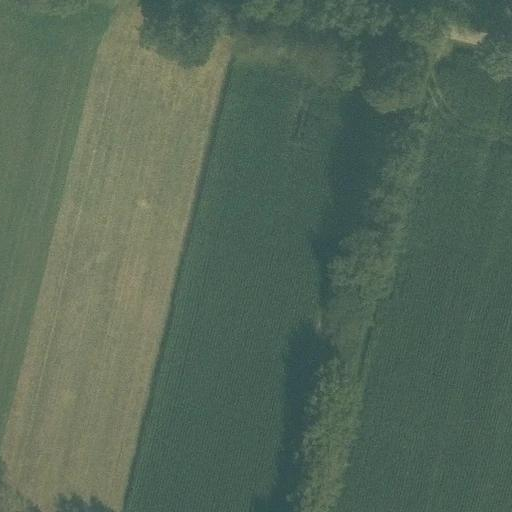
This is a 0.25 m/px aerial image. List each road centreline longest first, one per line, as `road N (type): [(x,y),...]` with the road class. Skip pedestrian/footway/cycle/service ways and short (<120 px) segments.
road 1 (track): [(312,511),(419,23)]
road 2 (unclassified): [(309,0),(511,43)]
